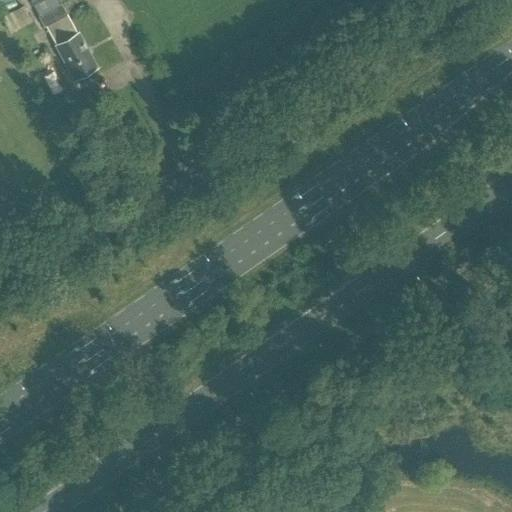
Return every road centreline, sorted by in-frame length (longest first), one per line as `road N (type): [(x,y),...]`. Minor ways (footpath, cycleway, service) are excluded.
road 1 (primary): [(511,56),(0,414)]
road 2 (primary): [(44,511),(511,186)]
road 3 (unclassified): [(453,0),(129,218),(0,269)]
